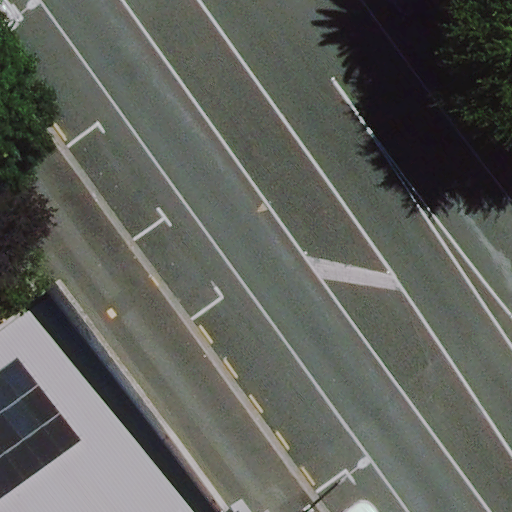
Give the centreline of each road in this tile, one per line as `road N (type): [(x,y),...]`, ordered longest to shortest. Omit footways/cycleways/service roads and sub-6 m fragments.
road 1 (tertiary): [(280,159),(511,496)]
road 2 (secondary): [(280,159),(511,327)]
road 3 (tertiary): [(280,159),(135,0)]
road 4 (tertiary): [(211,0),(280,159)]
